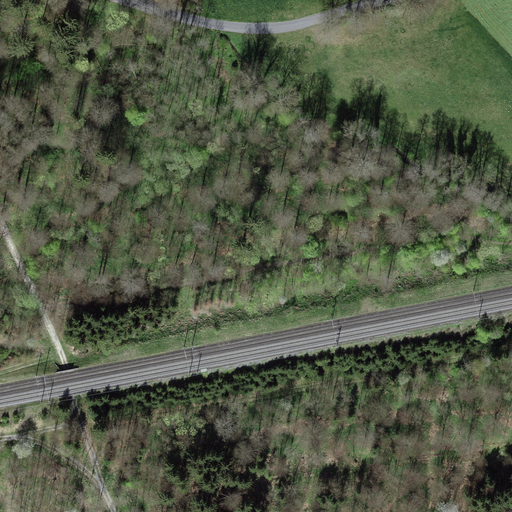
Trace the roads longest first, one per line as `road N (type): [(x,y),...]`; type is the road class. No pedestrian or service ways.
road 1 (tertiary): [(132,0),(246,28),(384,0)]
road 2 (track): [(37,303),(81,426)]
